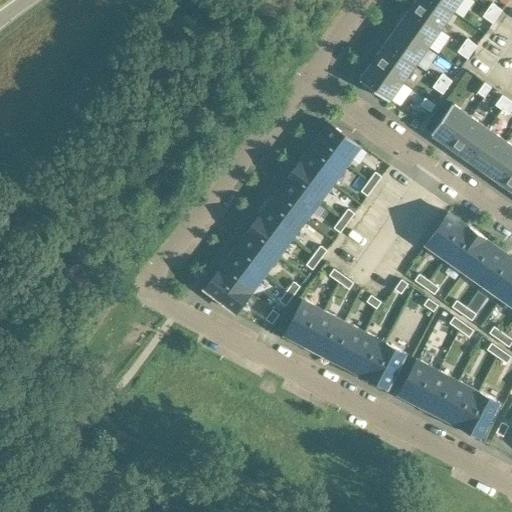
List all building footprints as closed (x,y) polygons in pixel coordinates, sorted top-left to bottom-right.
[(453,11),(437,0),(415,0),(410,8),(440,29),(453,11)] [(460,0),(437,0),(453,11),(460,0)] [(487,9),(497,16),(502,10),(492,3),(487,9)] [(440,29),(410,8),(398,26),(428,47),(440,29)] [(487,9),(483,16),(492,23),(497,16),(487,9)] [(385,43),(415,64),(428,47),(398,26),(385,43)] [(462,45),(472,52),(477,45),(467,38),(462,45)] [(385,43),(372,61),(402,82),(415,64),(385,43)] [(472,52),(462,45),(457,51),(467,58),(472,52)] [(390,100),(402,82),(372,61),(360,79),(390,100)] [(442,73),(437,80),(447,87),(452,80),(442,73)] [(437,80),(433,86),(443,93),(447,87),(437,80)] [(484,82),(477,92),(484,97),(491,87),(484,82)] [(502,109),(509,99),(502,94),(495,104),(502,109)] [(420,104),(430,111),(435,104),(425,97),(420,104)] [(511,101),(509,99),(502,109),(508,114),(511,108),(511,101)] [(449,145),(470,115),(452,103),(431,132),(449,145)] [(449,145),(467,158),(488,128),(470,115),(449,145)] [(315,141),(346,164),(360,145),(329,122),(315,141)] [(506,140),(488,128),(467,158),(485,170),(506,140)] [(511,144),(506,140),(485,170),(503,183),(511,169),(511,144)] [(315,141),(301,159),(332,182),(346,164),(315,141)] [(318,201),(332,182),(301,159),(287,177),(318,201)] [(511,189),(511,169),(503,183),(511,189)] [(375,171),(368,181),(374,186),(382,176),(375,171)] [(287,177),(274,196),(304,219),(318,201),(287,177)] [(374,186),(368,181),(361,191),(367,195),(374,186)] [(291,237),(304,219),(274,196),(260,214),(291,237)] [(341,218),(347,223),(354,213),(348,208),(341,218)] [(445,257),(467,225),(448,212),(426,243),(445,257)] [(260,214),(246,233),(277,256),(291,237),(260,214)] [(347,223),(341,218),(333,227),(340,232),(347,223)] [(464,270),(486,238),(467,225),(445,257),(464,270)] [(246,233),(232,251),(263,274),(277,256),(246,233)] [(505,252),(486,238),(464,270),(483,283),(505,252)] [(313,255),(320,259),(327,250),(320,245),(313,255)] [(232,251),(218,270),(249,293),(263,274),(232,251)] [(511,281),(511,256),(505,252),(483,283),(501,297),(511,281)] [(320,259),(313,255),(306,264),(312,269),(320,259)] [(329,275),(339,282),(344,275),(334,268),(329,275)] [(236,311),(249,293),(218,270),(205,288),(236,311)] [(414,280),(424,287),(429,280),(419,273),(414,280)] [(344,275),(339,282),(349,289),(353,282),(344,275)] [(401,279),(394,289),(401,293),(408,283),(401,279)] [(439,287),(429,280),(424,287),(434,294),(439,287)] [(286,291),(293,295),(300,286),(293,281),(286,291)] [(511,304),(511,281),(501,297),(511,304)] [(293,295),(286,291),(279,300),(285,305),(293,295)] [(371,294),(366,301),(376,308),(381,301),(371,294)] [(438,305),(428,298),(423,304),(433,311),(438,305)] [(285,333),(305,344),(323,310),(303,299),(285,333)] [(452,306),(461,313),(466,306),(456,300),(452,306)] [(476,313),(466,306),(461,313),(471,320),(476,313)] [(273,309),(265,319),(272,324),(279,314),(273,309)] [(323,310),(305,344),(326,355),(344,321),(323,310)] [(449,323),(459,329),(464,323),(454,316),(449,323)] [(344,321),(326,355),(346,365),(364,331),(344,321)] [(474,330),(464,323),(459,329),(469,336),(474,330)] [(499,339),(503,333),(494,326),(489,333),(499,339)] [(346,365),(367,376),(385,342),(364,331),(346,365)] [(511,338),(503,333),(499,339),(509,346),(511,341),(511,338)] [(385,342),(367,376),(388,387),(405,353),(385,342)] [(487,349),(497,356),(501,349),(491,342),(487,349)] [(501,349),(497,356),(506,363),(511,356),(501,349)] [(420,404),(438,370),(417,359),(399,393),(420,404)] [(420,404),(440,415),(458,380),(438,370),(420,404)] [(440,415),(461,425),(479,391),(458,380),(440,415)] [(499,402),(479,391),(461,425),(482,436),(499,402)] [(501,421),(496,432),(503,436),(509,425),(501,421)]
